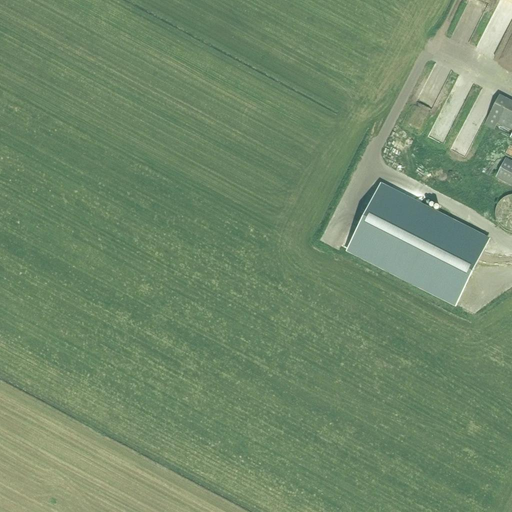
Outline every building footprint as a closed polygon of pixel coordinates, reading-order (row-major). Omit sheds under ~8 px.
[(435,68),(434,73),(450,79),(452,74),(435,68)] [(384,86),(389,77),(383,75),(379,83),(384,86)] [(459,117),(471,90),(458,84),(447,110),(454,113),(453,115),(459,117)] [(511,139),(511,102),(500,96),(484,125),(494,130),(497,124),(511,131),(511,134),(510,138),(511,139)] [(473,121),(464,133),(468,136),(465,141),(470,144),(482,127),(473,121)] [(511,162),(505,159),(496,177),(511,185),(511,162)] [(456,305),(488,241),(381,187),(348,251),(456,305)] [(511,195),(511,196),(508,196),(505,198),(501,201),(499,203),(497,206),(496,209),(495,214),(496,218),(496,221),(499,225),(501,228),(503,230),(506,231),(511,233),(511,232),(511,195)]
